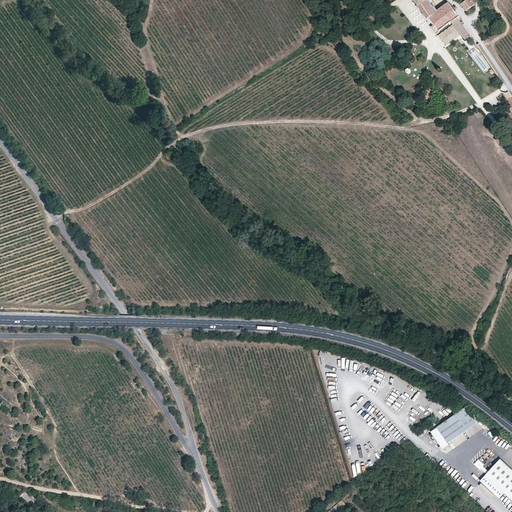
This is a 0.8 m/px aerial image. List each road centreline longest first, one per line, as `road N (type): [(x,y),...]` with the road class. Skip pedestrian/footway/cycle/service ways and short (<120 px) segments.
road 1 (primary): [(0,320),(324,332),(401,354),(511,427)]
road 2 (trunk): [(0,345),(298,337),(411,372),(511,436)]
road 3 (trunk): [(511,394),(435,344),(286,304),(0,299)]
road 4 (track): [(54,218),(126,184),(177,139),(204,128),(405,126)]
road 5 (unclassified): [(192,448),(170,376),(0,141)]
road 6 (unclassified): [(0,335),(104,337),(142,374),(192,448)]
road 7 (track): [(403,0),(493,120),(511,167)]
road 8 (track): [(0,479),(184,511)]
